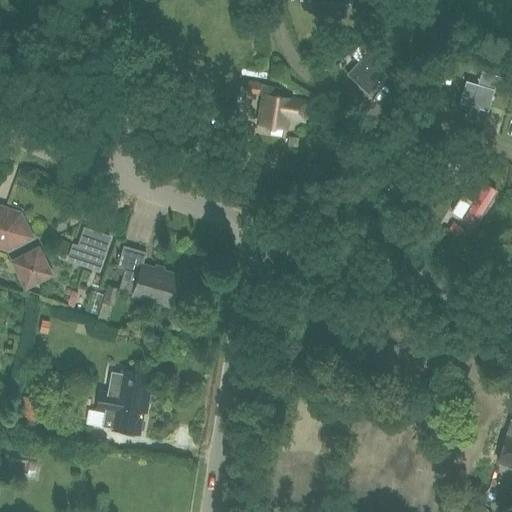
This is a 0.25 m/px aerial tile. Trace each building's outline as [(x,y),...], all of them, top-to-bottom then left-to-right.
[(368,93),(394,66),(372,45),(346,72),(368,93)] [(289,100),(290,98),(276,96),(277,87),(259,85),(259,83),(246,81),(245,92),(262,95),(261,100),(259,100),(258,103),(260,103),(257,123),(285,128),(286,118),(303,120),(305,101),(289,100)] [(223,130),(237,125),(230,108),(217,113),(223,130)] [(18,214),(0,208),(0,244),(7,247),(29,236),(18,214)] [(84,229),(73,259),(85,263),(88,253),(99,257),(106,238),(95,234),(84,229)] [(116,266),(138,272),(131,295),(171,306),(179,275),(141,264),(145,252),(122,245),(116,266)] [(44,261),(42,262),(36,250),(14,262),(25,285),(36,279),(38,281),(51,274),(44,261)] [(102,304),(112,307),(116,290),(106,288),(102,304)] [(72,309),(77,291),(70,289),(65,307),(72,309)] [(46,333),(48,322),(40,320),(38,331),(46,333)] [(107,392),(104,410),(101,425),(111,427),(111,429),(138,433),(143,405),(146,406),(148,392),(145,392),(148,374),(121,370),(121,373),(110,371),(107,392)] [(39,400),(24,397),(12,395),(6,434),(33,438),(35,424),(39,400)] [(506,434),(497,459),(509,463),(508,465),(511,466),(511,447),(503,444),(506,435),(506,434)]
